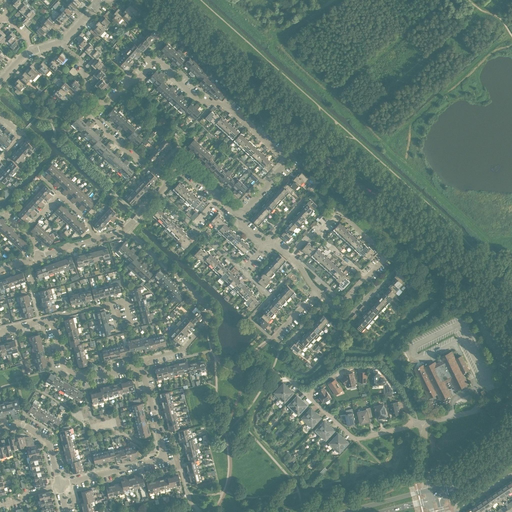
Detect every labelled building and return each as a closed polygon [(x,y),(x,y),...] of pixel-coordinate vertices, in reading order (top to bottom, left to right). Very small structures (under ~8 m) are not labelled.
[(17,9),(18,7),(22,3),(20,1),(21,1),(20,0),(12,0),(12,1),(14,3),(12,5),(17,9)] [(74,1),(72,3),(76,6),(78,8),(82,4),(80,2),(82,0),(81,0),(72,0),(73,0),(74,1)] [(138,9),(136,7),(139,5),(134,0),(131,3),(133,5),(132,6),(130,5),(126,9),(132,15),(133,13),(134,13),(138,9)] [(23,14),(30,6),(24,1),(22,3),(18,7),(20,9),(18,10),(23,14)] [(68,7),(67,9),(66,9),(70,13),(72,14),(76,10),(74,8),(76,6),(72,3),(71,2),(67,6),(68,7)] [(29,20),(32,17),(36,12),(30,6),(23,14),(26,18),(22,22),(25,25),(29,20)] [(62,13),(61,15),(66,20),(70,16),(69,14),(70,13),(66,9),(67,9),(66,8),(62,12),(62,13)] [(133,16),(132,15),(126,9),(123,13),(118,9),(116,11),(121,17),(123,19),(128,22),(133,16)] [(123,19),(121,17),(116,11),(112,15),(108,11),(105,13),(110,18),(118,25),(123,19)] [(108,20),(110,18),(105,13),(103,16),(105,18),(103,19),(101,18),(97,22),(106,30),(108,27),(106,26),(110,22),(108,20)] [(62,25),(66,20),(61,15),(59,17),(58,16),(54,20),(50,16),(47,19),(54,25),(58,29),(61,26),(59,25),(61,23),(62,25)] [(44,24),(42,26),(48,31),(51,28),(56,32),(58,29),(54,25),(47,19),(43,23),(44,24)] [(106,30),(97,22),(93,27),(95,28),(94,30),(92,28),(89,31),(96,37),(98,35),(100,36),(106,30)] [(48,31),(42,26),(41,28),(40,27),(36,31),(41,36),(42,34),(44,36),(48,31)] [(148,29),(147,31),(156,39),(160,34),(153,28),(151,31),(148,29)] [(6,38),(12,32),(9,30),(5,34),(1,31),(0,32),(0,41),(2,43),(6,38)] [(156,39),(147,31),(145,32),(147,35),(145,37),(151,43),(156,39)] [(12,32),(6,38),(8,39),(7,40),(12,44),(9,47),(12,49),(17,45),(14,42),(16,40),(14,38),(16,36),(12,32)] [(78,41),(78,42),(80,43),(78,45),(82,49),(84,48),(84,47),(87,44),(87,43),(86,42),(87,41),(82,37),(84,35),(82,32),(76,38),(76,40),(78,41)] [(151,43),(145,37),(142,40),(140,38),(138,40),(147,48),(151,43)] [(147,48),(138,40),(137,41),(139,43),(137,46),(141,50),(143,52),(147,48)] [(94,49),(92,47),(93,47),(88,42),(87,43),(87,44),(84,47),(84,48),(86,49),(84,51),(89,55),(94,49)] [(162,55),(164,56),(172,47),(168,43),(162,50),(165,52),(162,55)] [(134,44),(130,48),(139,57),(141,55),(139,53),(141,50),(137,46),(134,44)] [(96,59),(101,54),(103,52),(96,46),(94,49),(89,55),(92,58),(88,63),(91,65),(96,59)] [(172,47),(164,56),(166,58),(168,56),(171,58),(177,51),(172,47)] [(139,57),(130,48),(126,53),(133,59),(135,56),(138,58),(139,57)] [(173,65),(183,53),(179,49),(177,51),(171,58),(173,61),(171,63),(173,65)] [(56,55),(52,60),(58,65),(60,63),(60,64),(67,57),(62,53),(58,57),(56,55)] [(133,59),(126,53),(122,57),(131,65),(133,64),(130,62),(133,59)] [(180,66),(186,60),(188,58),(183,53),(173,65),(175,66),(177,64),(180,66)] [(131,65),(122,57),(118,62),(121,65),(124,67),(125,68),(127,65),(130,67),(131,65)] [(184,65),(188,69),(197,60),(195,58),(193,61),(190,58),(184,65)] [(56,67),(58,65),(52,60),(49,63),(44,59),(42,62),(48,67),(50,70),(53,72),(57,68),(56,67)] [(96,59),(91,65),(94,68),(90,73),(93,75),(100,67),(103,64),(98,60),(98,61),(96,59)] [(191,75),(199,66),(196,64),(198,61),(197,60),(188,69),(191,71),(189,74),(191,75)] [(50,70),(48,67),(42,62),(39,65),(34,61),(32,64),(37,68),(36,68),(45,76),(50,70)] [(38,74),(34,71),(36,68),(37,68),(32,64),(29,67),(31,68),(29,70),(28,68),(24,73),(29,78),(32,81),(38,74)] [(197,77),(205,68),(204,66),(202,69),(199,66),(191,75),(192,77),(195,74),(197,77)] [(68,72),(74,77),(78,72),(73,67),(68,72)] [(100,67),(93,75),(96,78),(92,83),(95,85),(100,80),(106,73),(103,70),(103,69),(100,67)] [(202,81),(208,74),(205,72),(207,70),(205,68),(197,77),(201,81),(202,81)] [(150,78),(155,82),(163,73),(161,71),(159,74),(156,71),(150,78)] [(21,78),(20,80),(24,84),(25,85),(29,80),(28,80),(29,78),(24,73),(20,77),(21,78)] [(155,82),(159,86),(165,79),(162,77),(165,74),(163,73),(155,82)] [(208,74),(202,81),(201,81),(199,83),(204,87),(210,81),(207,78),(209,76),(208,74)] [(22,86),(24,84),(20,80),(18,79),(14,83),(16,85),(14,87),(17,89),(14,92),(19,96),(21,93),(19,91),(23,87),(22,86)] [(78,86),(80,85),(75,80),(72,83),(67,79),(64,82),(70,87),(75,92),(79,88),(78,86)] [(159,86),(157,88),(161,92),(167,86),(165,83),(167,81),(165,79),(159,86)] [(100,80),(95,85),(99,89),(101,88),(103,89),(105,87),(108,89),(112,85),(109,82),(107,84),(103,80),(102,81),(100,80)] [(210,81),(204,87),(208,91),(216,82),(215,81),(213,83),(210,81)] [(61,87),(60,89),(65,94),(68,91),(73,95),(75,92),(70,87),(64,82),(60,86),(61,87)] [(213,95),(219,89),(221,87),(216,82),(208,91),(213,95)] [(167,86),(161,92),(166,96),(174,87),(172,86),(170,88),(167,86)] [(174,87),(166,96),(170,100),(176,94),(173,91),(176,89),(174,87)] [(221,100),(228,93),(221,87),(219,89),(213,95),(217,100),(218,98),(221,100)] [(65,94),(60,89),(58,91),(57,90),(53,95),(58,99),(60,97),(61,99),(66,103),(68,100),(64,96),(65,94)] [(176,94),(170,100),(175,104),(183,95),(181,94),(179,96),(176,94)] [(183,95),(175,104),(179,108),(185,102),(182,99),(185,97),(183,95)] [(185,102),(179,108),(184,113),(186,110),(192,104),(190,102),(188,104),(185,102)] [(194,106),(192,104),(186,110),(190,114),(198,105),(196,104),(194,106)] [(198,105),(190,114),(195,118),(201,112),(198,109),(200,107),(198,105)] [(108,119),(110,121),(118,112),(114,108),(108,114),(110,117),(108,119)] [(210,122),(211,121),(217,114),(215,112),(214,113),(212,111),(206,118),(210,122)] [(118,112),(110,121),(112,122),(114,120),(117,122),(123,116),(118,112)] [(72,123),(76,127),(83,121),(80,118),(82,116),(80,114),(72,123)] [(219,116),(217,114),(211,121),(215,125),(216,124),(222,117),(220,115),(219,116)] [(123,116),(117,122),(119,125),(117,127),(119,129),(127,120),(123,116)] [(224,119),(222,117),(216,124),(220,128),(226,121),(227,120),(225,118),(224,119)] [(127,120),(119,129),(121,130),(123,128),(125,131),(131,124),(127,120)] [(83,121),(76,127),(81,131),(89,123),(87,121),(85,123),(83,121)] [(228,123),(226,121),(220,128),(224,132),(230,125),(231,125),(232,124),(229,122),(228,123)] [(85,136),(91,129),(89,126),(91,124),(89,123),(81,131),(81,132),(80,133),(84,137),(85,135),(85,136)] [(131,124),(125,131),(128,133),(126,135),(128,137),(134,130),(134,131),(136,128),(131,124)] [(178,124),(175,127),(182,133),(185,129),(178,124)] [(233,127),(231,125),(230,125),(224,132),(228,135),(235,129),(236,128),(233,126),(233,127)] [(94,131),(91,129),(85,136),(90,140),(98,131),(96,129),(94,131)] [(237,131),(235,129),(228,135),(233,139),(240,132),(238,130),(237,131)] [(134,130),(128,137),(130,139),(128,142),(130,143),(138,135),(134,131),(134,130)] [(98,131),(90,140),(94,144),(100,137),(97,135),(100,132),(98,131)] [(234,141),(238,145),(245,138),(244,138),(243,136),(243,135),(241,133),(234,141)] [(138,135),(130,143),(132,145),(134,143),(137,145),(143,139),(138,135)] [(26,141),(22,145),(31,153),(32,152),(30,150),(32,147),(29,144),(31,141),(26,137),(24,140),(26,141)] [(100,137),(94,144),(92,146),(96,150),(102,143),(100,141),(102,139),(100,137)] [(245,137),(244,138),(245,138),(238,145),(243,149),(249,142),(249,141),(247,140),(248,139),(245,137)] [(7,138),(1,144),(6,148),(12,142),(7,138)] [(189,151),(191,152),(199,143),(194,139),(188,146),(191,148),(189,151)] [(159,141),(158,142),(167,150),(171,146),(164,140),(162,143),(159,141)] [(249,141),(249,142),(243,149),(247,152),(253,146),(253,145),(254,144),(252,143),(249,141)] [(167,150),(158,142),(156,144),(159,146),(156,149),(163,155),(167,150)] [(102,143),(96,150),(101,154),(109,145),(107,144),(105,146),(102,143)] [(199,143),(191,152),(193,154),(195,152),(197,154),(203,147),(199,143)] [(254,144),(253,145),(253,146),(247,152),(251,156),(257,149),(255,147),(256,147),(254,144)] [(22,145),(18,149),(25,155),(27,152),(30,155),(31,153),(22,145)] [(109,145),(101,154),(105,158),(111,152),(109,149),(111,147),(109,145)] [(203,147),(197,154),(200,156),(198,159),(200,160),(208,151),(203,147)] [(258,148),(257,149),(251,156),(255,160),(262,153),(261,153),(259,151),(260,150),(258,148)] [(18,149),(15,153),(24,161),(25,160),(22,158),(25,155),(18,149)] [(163,155),(156,149),(154,152),(151,149),(150,151),(159,159),(163,155)] [(159,159),(150,151),(148,153),(151,155),(148,158),(155,164),(159,159)] [(208,151),(200,160),(201,162),(204,160),(206,162),(212,156),(208,151)] [(114,154),(111,152),(105,158),(110,162),(118,153),(116,152),(114,154)] [(262,152),(261,153),(262,153),(255,160),(259,164),(266,157),(265,157),(264,155),(264,154),(262,152)] [(22,163),(24,161),(15,153),(11,157),(17,163),(20,160),(22,163)] [(118,153),(110,162),(114,166),(120,160),(117,157),(120,155),(118,153)] [(212,156),(206,162),(204,164),(208,169),(214,162),(212,159),(214,157),(212,156)] [(266,156),(265,157),(266,157),(259,164),(263,168),(264,168),(270,161),(268,159),(269,158),(266,156)] [(123,162),(120,160),(114,166),(118,170),(127,161),(125,160),(123,162)] [(127,161),(118,170),(123,174),(129,168),(126,165),(128,163),(127,161)] [(272,163),(270,161),(264,168),(263,168),(267,173),(273,166),(271,164),(272,163)] [(12,162),(8,166),(15,172),(19,168),(12,162)] [(214,162),(208,169),(213,173),(221,164),(219,162),(217,164),(214,162)] [(45,177),(47,178),(56,168),(52,164),(48,168),(46,171),(45,171),(48,173),(45,177)] [(221,164),(213,173),(217,177),(223,170),(221,168),(223,165),(221,164)] [(11,176),(5,170),(3,168),(0,166),(0,165),(0,167),(2,169),(0,171),(0,172),(8,180),(11,176)] [(8,166),(5,170),(11,176),(15,172),(8,166)] [(56,168),(47,178),(49,180),(52,177),(54,179),(61,172),(60,171),(56,168)] [(129,168),(123,174),(127,179),(136,170),(134,168),(132,170),(129,168)] [(223,170),(217,177),(222,181),(230,172),(228,170),(226,173),(223,170)] [(61,172),(54,179),(56,181),(53,184),(55,186),(65,175),(61,172)] [(150,172),(146,177),(155,185),(157,183),(154,181),(157,178),(150,172)] [(230,172),(222,181),(226,185),(232,178),(229,176),(232,173),(230,172)] [(299,174),(297,176),(304,182),(304,183),(309,178),(302,172),(300,175),(299,174)] [(65,175),(55,186),(57,188),(60,184),(62,187),(69,179),(65,175)] [(294,177),(292,179),(299,185),(299,186),(300,186),(304,182),(297,176),(295,178),(294,177)] [(155,185),(146,177),(142,181),(149,187),(151,184),(153,187),(155,185)] [(232,178),(226,185),(231,189),(233,187),(233,186),(239,180),(237,178),(235,181),(232,178)] [(69,179),(62,187),(65,189),(62,192),(64,194),(73,183),(70,180),(69,179)] [(289,180),(287,182),(294,189),(295,190),(299,186),(299,185),(292,179),(290,181),(289,180)] [(239,180),(233,186),(233,187),(235,189),(233,191),(235,193),(243,184),(239,180)] [(149,187),(142,181),(138,185),(147,194),(148,192),(146,190),(149,187)] [(173,189),(178,193),(184,186),(184,187),(185,186),(183,184),(182,185),(180,182),(173,189)] [(285,184),(283,186),(290,192),(289,192),(290,193),(294,189),(287,182),(285,185),(285,184)] [(43,183),(39,188),(50,198),(50,197),(52,196),(48,193),(51,190),(43,183)] [(73,183),(64,194),(65,196),(69,192),(71,194),(78,187),(77,187),(73,183)] [(243,184),(235,193),(237,194),(239,192),(242,195),(245,191),(246,192),(249,189),(243,184)] [(147,194),(138,185),(134,190),(140,196),(143,193),(145,195),(147,194)] [(184,186),(178,193),(182,197),(188,190),(189,190),(187,188),(186,188),(184,187),(184,186)] [(278,190),(279,190),(286,196),(289,192),(290,192),(283,186),(281,188),(280,187),(278,190)] [(78,187),(71,194),(73,197),(70,200),(72,202),(82,191),(78,188),(78,187)] [(39,188),(36,191),(36,192),(43,199),(45,196),(48,199),(50,198),(39,188)] [(140,196),(134,190),(130,194),(139,202),(140,201),(138,199),(140,196)] [(188,190),(182,197),(186,201),(192,194),(193,194),(193,193),(191,191),(190,192),(188,190)] [(274,194),(275,195),(275,194),(282,201),(286,196),(279,190),(277,192),(276,191),(274,194)] [(82,191),(72,202),(74,203),(77,200),(79,202),(86,195),(85,194),(82,191)] [(36,192),(35,193),(32,196),(42,206),(44,204),(41,201),(43,199),(36,192)] [(139,202),(130,194),(126,199),(132,205),(135,202),(137,204),(139,202)] [(192,194),(186,201),(191,205),(191,204),(197,197),(195,195),(195,196),(193,194),(192,194)] [(270,198),(271,199),(271,198),(278,205),(282,201),(275,194),(275,195),(273,196),(272,196),(270,198)] [(86,195),(79,202),(82,204),(79,208),(80,209),(90,199),(86,195)] [(32,196),(28,200),(35,207),(37,205),(41,208),(42,206),(32,196)] [(200,199),(197,197),(191,204),(196,208),(196,207),(202,200),(200,198),(200,199)] [(266,202),(267,203),(274,209),(278,205),(271,198),(271,199),(269,201),(268,200),(266,202)] [(309,201),(307,203),(313,210),(314,209),(317,205),(310,198),(308,200),(309,201)] [(90,199),(80,209),(82,211),(85,208),(88,210),(95,203),(90,199)] [(28,200),(27,201),(24,205),(35,214),(36,212),(33,209),(35,207),(28,200)] [(205,202),(202,200),(196,207),(200,211),(207,203),(205,201),(205,202)] [(262,206),(263,207),(270,213),(274,209),(267,203),(265,205),(264,204),(262,206)] [(306,206),(304,208),(311,215),(315,210),(314,209),(313,210),(307,203),(305,205),(306,206)] [(24,205),(21,208),(20,209),(27,216),(30,213),(33,216),(35,214),(24,205)] [(54,212),(59,216),(66,208),(64,206),(63,207),(61,205),(54,212)] [(108,206),(104,210),(115,220),(117,218),(113,215),(116,213),(111,209),(108,206)] [(258,211),(259,211),(260,211),(266,217),(270,213),(263,207),(261,209),(261,208),(258,211)] [(302,210),(300,212),(300,213),(307,219),(311,215),(304,208),(303,207),(301,210),(302,210)] [(66,208),(59,216),(63,220),(69,213),(67,211),(68,210),(66,208)] [(153,216),(158,220),(164,213),(162,211),(162,210),(160,208),(153,216)] [(20,209),(16,213),(27,223),(29,221),(25,218),(27,216),(20,209)] [(115,220),(104,210),(101,215),(108,221),(110,219),(113,222),(115,220)] [(255,215),(256,216),(256,215),(263,222),(266,217),(260,211),(259,211),(258,213),(257,212),(255,215)] [(164,212),(164,213),(158,220),(162,223),(168,217),(168,216),(166,215),(167,214),(164,212)] [(298,215),(296,217),(303,223),(307,219),(300,213),(300,212),(299,212),(297,214),(298,215)] [(72,215),(69,213),(63,220),(67,224),(75,216),(73,214),(72,215)] [(211,221),(215,225),(216,225),(222,218),(220,216),(221,215),(219,213),(211,221)] [(108,221),(101,215),(97,219),(105,226),(107,225),(106,224),(108,221)] [(169,215),(168,216),(168,217),(162,223),(166,227),(172,220),(170,218),(171,218),(169,215)] [(259,226),(263,222),(256,215),(256,216),(254,217),(253,217),(251,219),(259,226)] [(75,216),(67,224),(71,228),(78,220),(76,218),(77,217),(75,216)] [(294,219),(292,221),(299,227),(303,223),(296,217),(295,216),(293,218),(294,219)] [(222,218),(216,225),(215,225),(215,226),(219,229),(219,230),(225,223),(223,221),(224,220),(222,218)] [(105,226),(97,219),(93,223),(100,230),(102,227),(103,228),(105,227),(105,226)] [(172,220),(166,227),(170,231),(176,224),(174,222),(175,221),(173,219),(172,220)] [(80,223),(78,220),(71,228),(75,232),(83,223),(81,222),(80,223)] [(290,223),(289,225),(288,225),(295,232),(299,227),(292,221),(292,220),(289,222),(290,223)] [(32,234),(34,236),(41,228),(37,223),(30,231),(33,233),(32,234)] [(83,223),(75,232),(80,236),(80,235),(82,237),(87,233),(84,231),(86,228),(84,226),(85,225),(83,223)] [(176,224),(170,231),(174,235),(181,228),(180,228),(178,226),(179,225),(177,223),(176,224)] [(219,230),(219,229),(218,230),(223,234),(229,228),(229,227),(227,226),(227,225),(225,223),(219,230)] [(333,230),(338,234),(344,227),(345,226),(343,224),(342,225),(340,223),(333,230)] [(287,227),(284,229),(291,236),(292,235),(295,232),(288,225),(289,225),(288,224),(286,226),(287,227)] [(9,227),(7,225),(0,231),(0,232),(4,236),(12,228),(10,226),(9,227)] [(229,226),(229,227),(229,228),(223,234),(227,238),(233,231),(231,229),(232,229),(229,226)] [(181,228),(174,235),(178,239),(185,232),(183,230),(183,229),(181,227),(180,228),(181,228)] [(346,229),(344,227),(338,234),(342,238),(348,231),(349,230),(347,228),(346,229)] [(12,228),(4,236),(8,240),(15,233),(13,230),(14,229),(12,228)] [(41,228),(34,236),(36,238),(37,236),(39,239),(46,231),(41,228)] [(292,236),(292,235),(291,236),(284,229),(283,231),(284,232),(281,235),(288,241),(292,236)] [(234,230),(233,231),(227,238),(231,242),(237,235),(235,233),(236,232),(234,230)] [(46,231),(39,239),(41,241),(40,242),(42,244),(50,235),(46,231)] [(350,233),(348,231),(342,238),(346,241),(352,235),(353,235),(354,234),(351,232),(350,233)] [(185,232),(178,239),(177,239),(182,243),(188,237),(186,235),(187,234),(185,232)] [(17,235),(15,233),(8,240),(12,244),(20,235),(18,234),(17,235)] [(238,234),(237,235),(231,242),(235,246),(241,239),(239,237),(240,236),(238,234)] [(20,235),(12,244),(17,248),(23,240),(21,238),(22,237),(20,235)] [(50,235),(42,244),(44,245),(45,244),(48,246),(54,239),(50,235)] [(355,237),(353,235),(352,235),(346,241),(350,245),(357,238),(357,239),(358,238),(355,236),(355,237)] [(188,237),(182,243),(181,244),(185,248),(192,242),(189,240),(190,239),(188,237)] [(242,238),(241,239),(235,246),(239,250),(246,243),(245,243),(243,241),(244,240),(242,238)] [(359,240),(357,239),(357,238),(350,245),(355,249),(361,242),(361,243),(362,242),(360,240),(359,240)] [(26,242),(23,240),(17,248),(21,252),(22,254),(28,252),(26,246),(29,243),(27,241),(26,242)] [(122,254),(128,247),(125,245),(127,243),(125,241),(124,243),(122,244),(120,246),(118,244),(115,248),(117,250),(115,252),(119,256),(121,254),(122,254)] [(246,242),(245,243),(246,243),(239,250),(244,254),(250,247),(248,245),(248,244),(246,242)] [(306,254),(307,253),(312,247),(310,245),(311,244),(309,242),(302,250),(306,254)] [(363,244),(361,243),(361,242),(355,249),(359,253),(360,252),(366,245),(364,243),(363,244)] [(314,245),(312,247),(307,253),(311,257),(312,256),(317,250),(315,248),(316,247),(314,245)] [(368,247),(366,245),(360,252),(364,256),(365,255),(371,248),(369,246),(368,247)] [(101,248),(104,258),(105,261),(112,259),(110,253),(109,254),(107,248),(104,249),(104,247),(101,248)] [(130,250),(128,247),(122,254),(126,258),(134,249),(132,248),(130,250)] [(199,259),(200,258),(199,258),(206,251),(204,249),(203,250),(201,248),(194,255),(199,259)] [(319,248),(317,250),(312,256),(316,260),(322,253),(320,251),(321,250),(319,248)] [(373,250),(371,248),(365,255),(369,259),(376,251),(374,249),(373,250)] [(126,258),(130,262),(136,256),(134,253),(136,251),(134,249),(126,258)] [(208,253),(206,251),(199,258),(200,258),(204,262),(205,261),(211,254),(209,252),(208,253)] [(323,252),(322,253),(316,260),(320,264),(326,257),(324,255),(325,254),(323,252)] [(278,256),(276,258),(283,265),(286,260),(279,253),(277,255),(278,256)] [(213,256),(211,254),(205,261),(209,265),(215,258),(216,257),(214,255),(213,256)] [(75,267),(71,257),(68,258),(67,256),(65,257),(69,267),(69,269),(75,267)] [(131,271),(139,262),(136,259),(138,257),(136,256),(130,262),(126,266),(131,271)] [(327,256),(326,257),(320,264),(324,267),(331,261),(330,260),(328,259),(329,258),(327,256)] [(69,267),(65,257),(63,258),(64,260),(61,261),(64,269),(64,271),(69,269),(69,267)] [(274,260),(272,262),(272,263),(279,269),(283,265),(276,258),(275,257),(273,260),(274,260)] [(217,260),(215,258),(209,265),(213,269),(219,262),(220,261),(218,259),(217,260)] [(64,269),(61,261),(58,262),(57,260),(55,261),(59,271),(64,269)] [(331,260),(330,260),(331,261),(324,267),(329,271),(335,265),(335,264),(333,263),(333,262),(331,260)] [(54,263),(51,264),(54,273),(59,271),(55,261),(53,262),(54,263)] [(135,275),(145,264),(144,262),(141,264),(139,262),(131,271),(135,275)] [(219,262),(213,269),(217,273),(223,266),(224,266),(224,265),(222,263),(221,264),(219,262)] [(270,265),(268,267),(275,273),(279,269),(272,263),(272,262),(271,262),(269,264),(270,265)] [(335,263),(335,264),(335,265),(329,271),(333,275),(339,268),(337,266),(338,265),(335,263)] [(43,267),(40,268),(43,276),(49,274),(45,264),(43,265),(43,267)] [(47,264),(45,264),(49,274),(54,273),(51,264),(48,265),(47,264)] [(141,277),(148,270),(145,268),(147,265),(145,264),(135,275),(140,279),(141,277)] [(226,268),(224,266),(223,266),(217,273),(221,276),(228,270),(229,269),(226,267),(226,268)] [(266,269),(264,271),(271,277),(275,273),(268,267),(267,266),(265,268),(266,269)] [(43,276),(40,268),(38,269),(37,267),(35,268),(36,272),(34,273),(36,279),(43,276)] [(340,267),(339,268),(333,275),(337,279),(343,272),(341,270),(342,269),(340,267)] [(155,277),(158,280),(164,273),(159,269),(151,278),(153,280),(155,277)] [(146,281),(154,272),(152,270),(150,273),(148,270),(141,277),(146,281)] [(230,272),(228,270),(221,276),(225,280),(232,273),(232,274),(233,273),(231,271),(230,272)] [(263,274),(261,276),(268,282),(272,278),(271,277),(264,271),(262,273),(263,274)] [(405,278),(398,271),(396,274),(397,274),(395,277),(402,283),(405,285),(409,280),(406,278),(405,278)] [(337,279),(336,280),(340,284),(347,277),(344,275),(345,274),(343,272),(337,279)] [(22,273),(17,274),(20,283),(25,281),(22,273)] [(168,277),(164,273),(158,280),(161,282),(158,285),(160,286),(168,277)] [(234,276),(232,274),(232,273),(225,280),(230,284),(236,277),(236,278),(237,277),(235,275),(234,276)] [(12,276),(7,278),(10,287),(15,285),(12,276)] [(269,283),(268,282),(261,276),(259,278),(260,279),(258,281),(265,287),(269,283)] [(173,281),(168,277),(160,286),(162,288),(164,285),(167,288),(173,281)] [(238,279),(236,278),(236,277),(230,284),(234,288),(240,281),(241,281),(239,278),(238,279)] [(340,284),(339,284),(344,289),(350,282),(348,280),(349,279),(347,277),(340,284)] [(402,283),(395,277),(393,279),(394,279),(392,282),(399,288),(400,288),(401,289),(405,285),(402,283)] [(7,278),(2,280),(5,288),(10,287),(7,278)] [(112,282),(113,285),(116,295),(118,294),(117,293),(121,292),(119,286),(121,286),(119,280),(112,282)] [(177,286),(173,281),(167,288),(169,290),(167,293),(169,294),(175,288),(177,286)] [(242,283),(240,281),(234,288),(238,292),(244,285),(245,285),(245,284),(243,282),(242,283)] [(391,284),(389,287),(396,293),(400,288),(399,288),(392,282),(390,284),(391,284)] [(247,287),(245,285),(244,285),(238,292),(242,296),(248,289),(249,289),(250,288),(247,286),(247,287)] [(286,288),(284,290),(291,297),(295,292),(287,285),(285,287),(286,288)] [(131,289),(132,295),(141,293),(140,290),(143,289),(142,286),(131,289)] [(388,289),(386,291),(386,292),(393,298),(397,293),(396,293),(389,287),(387,289),(388,289)] [(51,288),(48,289),(39,291),(40,297),(52,294),(51,288)] [(179,292),(175,288),(169,294),(172,297),(169,299),(171,301),(179,292)] [(251,291),(249,289),(248,289),(242,296),(246,300),(252,294),(254,292),(252,290),(251,291)] [(282,292),(280,294),(280,295),(287,301),(291,297),(284,290),(283,289),(281,292),(282,292)] [(384,294),(382,295),(382,296),(389,302),(393,298),(386,292),(386,291),(385,290),(383,293),(384,294)] [(184,296),(179,292),(171,301),(173,302),(175,300),(178,303),(184,296)] [(141,293),(132,295),(134,301),(137,301),(137,300),(145,298),(145,296),(142,297),(141,293)] [(278,297),(276,298),(276,299),(283,305),(287,301),(280,295),(280,294),(279,293),(277,296),(278,297)] [(54,299),(52,294),(40,297),(42,302),(50,300),(54,299)] [(74,305),(77,305),(74,294),(69,296),(71,304),(74,304),(74,305)] [(254,296),(252,294),(246,300),(250,304),(255,298),(256,299),(257,297),(255,295),(254,296)] [(380,298),(378,300),(385,306),(389,302),(382,296),(382,295),(381,295),(379,297),(380,298)] [(137,300),(137,301),(138,306),(150,303),(149,301),(146,302),(145,298),(137,300)] [(257,300),(256,299),(255,298),(250,304),(249,305),(253,309),(260,301),(258,300),(257,300)] [(274,301),(273,303),(272,303),(279,309),(283,305),(276,299),(276,298),(273,300),(274,301)] [(376,302),(375,304),(374,304),(381,310),(385,306),(378,300),(378,299),(375,301),(376,302)] [(270,305),(269,307),(268,307),(275,313),(279,309),(272,303),(273,303),(272,302),(270,304),(270,305)] [(150,303),(138,306),(140,312),(148,310),(147,306),(150,305),(150,303)] [(372,306),(371,308),(370,308),(377,315),(381,310),(374,304),(375,304),(374,303),(372,305),(372,306)] [(55,304),(52,305),(43,307),(44,313),(56,310),(55,304)] [(267,309),(265,311),(271,318),(272,317),(275,313),(268,307),(269,307),(268,306),(266,308),(267,309)] [(369,310),(367,312),(367,313),(373,319),(377,315),(370,308),(371,308),(370,307),(368,310),(369,310)] [(96,319),(98,318),(109,316),(109,313),(106,314),(105,310),(104,311),(103,309),(97,310),(97,312),(94,313),(96,319)] [(148,310),(140,312),(141,318),(153,315),(152,313),(149,313),(148,310)] [(191,311),(190,313),(199,321),(203,317),(199,313),(196,311),(194,314),(191,311)] [(264,314),(262,316),(269,323),(269,322),(273,318),(272,317),(271,318),(265,311),(263,313),(264,314)] [(365,315),(363,316),(363,317),(370,323),(373,319),(367,313),(367,312),(366,311),(364,314),(365,315)] [(199,321),(190,313),(188,315),(190,317),(188,320),(195,326),(199,321)] [(153,315),(141,318),(143,324),(151,322),(150,318),(153,317),(153,315)] [(318,319),(319,320),(326,326),(330,322),(323,315),(321,318),(320,317),(318,319)] [(109,316),(98,318),(99,324),(108,322),(107,319),(110,318),(109,316)] [(270,323),(269,322),(269,323),(262,316),(260,318),(261,319),(259,321),(265,328),(270,323)] [(361,319),(359,321),(366,327),(370,323),(363,317),(363,316),(362,316),(360,318),(361,319)] [(186,318),(182,322),(188,328),(191,325),(193,328),(195,326),(188,320),(186,318)] [(314,323),(315,324),(322,330),(326,326),(319,320),(317,322),(316,321),(314,323)] [(362,332),(366,327),(359,321),(358,320),(356,322),(357,323),(355,325),(362,332)] [(188,328),(182,322),(178,326),(186,335),(188,333),(186,331),(188,328)] [(322,330),(315,324),(314,326),(313,325),(311,328),(312,328),(318,334),(319,334),(322,330)] [(186,335),(178,326),(173,331),(180,337),(183,334),(185,336),(186,335)] [(112,327),(100,330),(102,336),(111,334),(110,330),(113,329),(112,327)] [(312,328),(311,328),(310,330),(309,329),(307,332),(308,333),(308,332),(315,339),(316,340),(320,336),(319,334),(318,334),(312,328)] [(180,337),(173,331),(169,335),(178,344),(180,342),(178,340),(180,337)] [(308,332),(308,333),(306,334),(305,334),(303,336),(304,337),(311,343),(315,339),(308,332)] [(163,335),(158,337),(161,347),(166,346),(163,335)] [(142,337),(136,339),(134,339),(137,351),(139,350),(139,349),(144,348),(142,341),(142,337)] [(301,338),(299,340),(306,346),(307,347),(311,343),(304,337),(302,339),(301,338)] [(127,341),(128,344),(130,352),(135,350),(135,351),(137,351),(134,339),(127,341)] [(18,352),(15,340),(9,342),(11,350),(12,354),(18,352)] [(306,346),(299,340),(297,342),(296,341),(295,343),(301,349),(302,350),(306,346)] [(11,350),(9,342),(4,343),(7,355),(12,354),(11,350)] [(301,349),(295,343),(293,346),(292,345),(290,347),(297,354),(301,349)] [(128,344),(123,345),(125,356),(131,355),(130,352),(128,344)] [(104,361),(110,360),(107,349),(101,351),(104,361)] [(468,384),(463,374),(463,373),(469,370),(462,356),(456,359),(452,352),(439,358),(441,361),(436,364),(435,362),(424,367),(423,365),(415,369),(429,398),(437,394),(440,400),(451,394),(445,383),(450,380),(455,390),(468,384)] [(200,361),(198,362),(200,372),(206,371),(203,361),(200,361)] [(157,380),(163,379),(160,368),(155,369),(157,380)] [(347,387),(356,385),(353,372),(343,374),(343,377),(341,378),(345,384),(346,384),(347,387)] [(367,382),(367,372),(359,372),(359,378),(360,378),(360,382),(361,382),(367,382)] [(386,385),(388,383),(386,381),(385,381),(385,380),(383,378),(380,378),(380,374),(378,374),(378,372),(372,372),(372,385),(383,385),(384,384),(385,385),(386,385)] [(46,381),(50,384),(55,376),(50,373),(46,381)] [(60,379),(55,376),(50,384),(55,387),(60,379)] [(64,382),(60,379),(55,387),(60,389),(64,382)] [(335,379),(332,381),(328,384),(336,395),(342,390),(335,379)] [(132,380),(126,382),(129,392),(134,391),(132,380)] [(69,384),(64,382),(60,389),(64,392),(69,384)] [(289,388),(284,383),(275,393),(276,393),(275,394),(278,397),(279,399),(289,388)] [(74,387),(69,384),(64,392),(69,395),(74,387)] [(78,390),(74,387),(69,395),(74,398),(78,390)] [(100,388),(101,391),(103,399),(108,397),(105,387),(100,388)] [(294,392),(289,388),(279,399),(280,400),(283,402),(284,401),(285,402),(294,392)] [(326,392),(323,388),(318,391),(321,395),(319,396),(324,403),(331,398),(327,391),(326,392)] [(83,393),(78,390),(74,398),(78,401),(83,393)] [(101,391),(96,392),(98,403),(104,402),(103,399),(101,391)] [(159,394),(161,399),(171,397),(170,391),(159,394)] [(93,404),(98,403),(96,392),(90,394),(93,404)] [(302,400),(297,396),(289,405),(289,406),(289,407),(291,410),(292,411),(302,400)] [(15,401),(11,402),(16,419),(19,418),(17,411),(20,410),(17,400),(17,398),(15,399),(15,401)] [(307,405),(302,400),(292,411),(293,412),(297,415),(298,414),(299,414),(307,405)] [(5,401),(8,413),(11,412),(13,420),(16,419),(11,402),(7,403),(7,401),(5,401)] [(395,415),(403,413),(402,413),(400,414),(399,409),(399,408),(399,405),(398,405),(397,402),(400,402),(400,401),(393,403),(390,404),(392,415),(395,415)] [(27,412),(32,415),(37,406),(33,403),(27,412)] [(131,406),(133,411),(143,409),(142,403),(131,406)] [(383,405),(375,407),(375,408),(375,409),(378,419),(381,418),(381,417),(387,416),(385,408),(385,409),(384,409),(383,405)] [(37,406),(32,415),(37,418),(42,408),(37,406)] [(42,408),(37,418),(41,420),(47,411),(42,408)] [(316,413),(311,408),(302,418),(303,419),(302,419),(305,423),(306,424),(316,413)] [(367,410),(358,412),(361,423),(370,421),(369,417),(372,416),(370,408),(366,409),(367,410)] [(355,420),(353,412),(352,409),(346,410),(346,413),(346,414),(345,414),(340,415),(341,420),(344,419),(344,422),(346,422),(347,426),(355,424),(354,420),(355,420)] [(47,411),(41,420),(46,423),(51,414),(47,411)] [(321,418),(316,413),(306,424),(307,425),(311,427),(311,426),(312,427),(321,418)] [(51,414),(46,423),(50,426),(56,417),(51,414)] [(56,417),(50,426),(55,429),(61,420),(56,417)] [(330,426),(325,421),(316,430),(317,431),(316,432),(319,435),(320,436),(330,426)] [(178,423),(167,426),(169,431),(179,428),(178,423)] [(71,434),(70,429),(69,429),(68,426),(62,427),(60,430),(60,431),(59,431),(60,437),(71,434)] [(335,430),(330,426),(320,436),(321,437),(324,440),(325,439),(326,440),(335,430)] [(191,428),(188,428),(177,431),(179,437),(192,433),(191,428)] [(148,430),(138,432),(139,438),(150,435),(148,430)] [(193,438),(192,433),(179,437),(180,442),(183,441),(191,439),(193,438)] [(343,438),(338,434),(330,443),(330,444),(330,445),(332,448),(333,449),(343,438)] [(33,442),(33,439),(29,436),(25,437),(24,436),(21,437),(20,436),(17,437),(17,436),(14,437),(14,438),(17,448),(21,447),(22,448),(23,448),(23,446),(26,446),(26,447),(28,447),(27,443),(33,442)] [(8,438),(9,444),(11,450),(11,449),(15,448),(16,450),(17,449),(17,448),(14,438),(11,438),(11,437),(8,438)] [(195,444),(194,438),(193,438),(191,439),(183,441),(184,446),(195,444)] [(348,443),(343,438),(333,449),(335,450),(338,452),(339,451),(340,452),(348,443)] [(1,440),(2,446),(3,446),(6,456),(6,458),(8,457),(8,456),(12,454),(11,450),(9,444),(5,445),(4,439),(1,440)] [(34,445),(33,442),(27,443),(28,447),(26,447),(28,455),(27,456),(27,458),(29,457),(39,454),(38,451),(39,451),(38,448),(37,448),(36,445),(34,445)] [(135,446),(130,447),(133,460),(135,460),(134,457),(138,457),(135,446)] [(130,447),(124,449),(127,459),(130,458),(130,461),(133,460),(130,447)] [(119,450),(114,451),(116,459),(116,460),(116,462),(119,461),(120,463),(122,463),(119,450)] [(95,465),(100,463),(98,453),(92,454),(95,465)] [(29,457),(30,461),(28,462),(29,464),(30,463),(40,460),(40,457),(41,457),(40,454),(39,454),(29,457)] [(291,463),(296,457),(293,454),(288,460),(291,463)] [(76,455),(66,458),(67,463),(70,463),(70,462),(77,460),(76,455)] [(70,462),(70,463),(71,467),(82,465),(81,459),(77,460),(70,462)] [(30,463),(31,467),(30,468),(30,470),(32,469),(42,466),(41,463),(42,463),(41,460),(40,460),(30,463)] [(82,465),(71,467),(73,473),(83,470),(82,465)] [(42,466),(32,469),(33,473),(31,474),(32,476),(33,475),(43,472),(43,469),(44,469),(43,466),(42,466)] [(33,475),(34,479),(33,480),(33,482),(35,481),(45,478),(44,475),(45,475),(44,472),(43,472),(33,475)] [(138,474),(136,474),(139,487),(145,486),(142,475),(139,476),(138,474)] [(178,475),(173,477),(175,487),(181,486),(178,475)] [(200,476),(189,478),(191,484),(201,481),(200,476)] [(121,481),(121,483),(122,483),(124,491),(129,490),(126,477),(123,478),(124,480),(121,481)] [(128,477),(126,477),(129,490),(134,489),(131,478),(128,479),(128,477)] [(45,478),(35,481),(36,485),(35,486),(35,488),(37,487),(47,485),(46,481),(47,481),(46,478),(45,478)] [(146,483),(149,494),(154,492),(152,482),(146,483)] [(122,483),(121,483),(116,484),(119,495),(124,494),(124,491),(122,483)] [(506,484),(501,487),(506,495),(508,493),(509,494),(511,492),(511,491),(506,484)] [(111,486),(106,487),(108,498),(114,496),(111,486)] [(501,487),(496,491),(501,498),(503,497),(504,498),(507,495),(506,495),(501,487)] [(81,492),(83,498),(93,495),(92,490),(81,492)] [(38,501),(40,501),(40,500),(50,498),(50,497),(49,495),(50,494),(49,491),(38,494),(39,499),(38,499),(38,501)] [(496,491),(491,494),(496,502),(498,500),(499,501),(502,499),(501,498),(496,491)] [(491,494),(486,498),(491,505),(493,504),(494,504),(497,502),(496,502),(491,494)] [(40,500),(40,501),(41,505),(39,505),(40,507),(41,507),(41,506),(51,504),(51,503),(51,501),(51,500),(51,497),(50,497),(50,498),(40,500)] [(486,498),(481,501),(487,509),(492,506),(491,505),(486,498)] [(481,501),(476,504),(481,511),(483,510),(484,511),(487,509),(481,501)] [(41,506),(41,507),(42,511),(41,511),(43,511),(53,510),(53,509),(52,507),(53,506),(52,503),(51,503),(51,504),(41,506)]
